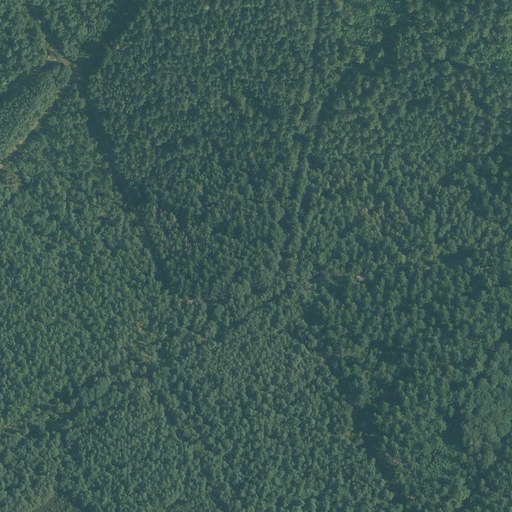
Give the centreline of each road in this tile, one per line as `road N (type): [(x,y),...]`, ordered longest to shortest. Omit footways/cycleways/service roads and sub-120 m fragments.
road 1 (track): [(0,95),(47,63),(77,63),(161,282),(187,301),(246,301),(268,288),(282,265),(318,0)]
road 2 (tertiary): [(0,459),(280,298),(477,260),(511,245)]
road 3 (track): [(137,0),(0,168)]
